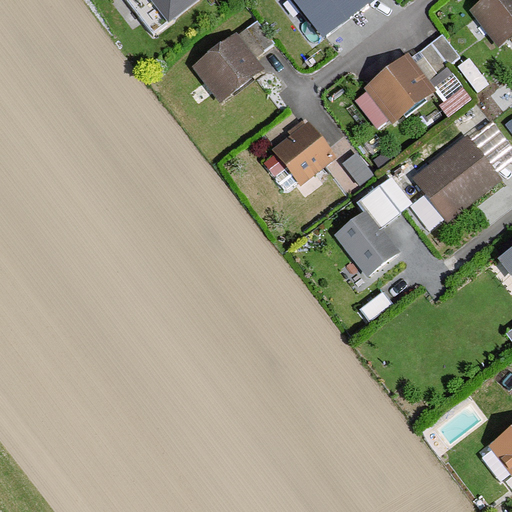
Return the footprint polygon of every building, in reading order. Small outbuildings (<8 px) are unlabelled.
[(140,0),(159,25),(193,0),(140,0)] [(290,0),(323,43),(380,0),(290,0)] [(511,0),(479,0),(466,10),(492,45),(511,30),(511,0)] [(235,35),(194,64),(218,97),(259,69),(235,35)] [(405,55),(364,88),(391,122),(432,89),(405,55)] [(304,114),(258,148),(289,190),(335,156),(304,114)] [(487,156),(509,147),(499,121),(477,129),(487,156)] [(500,185),(463,136),(406,178),(443,227),(500,185)] [(359,150),(346,159),(361,181),(374,172),(359,150)] [(398,255),(362,206),(328,231),(363,280),(398,255)] [(511,426),(485,448),(511,481),(511,426)]
